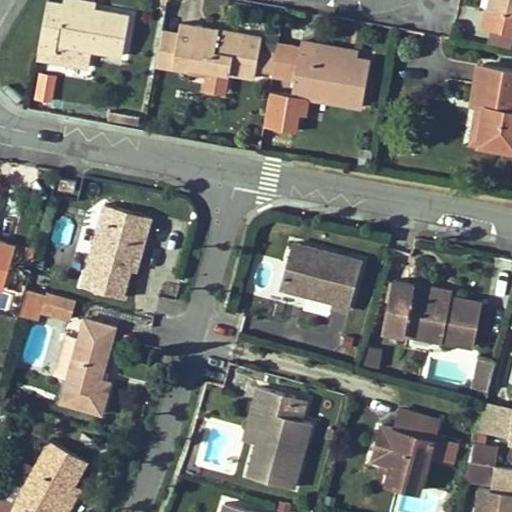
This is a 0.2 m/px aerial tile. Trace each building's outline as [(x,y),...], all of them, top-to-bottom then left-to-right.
[(93,9),(94,2),(80,0),(65,0),(64,3),(93,9)] [(511,0),(494,0),(493,8),(488,7),(484,26),(492,28),(511,32),(511,0)] [(123,55),(130,15),(93,9),(64,3),(48,1),(37,58),(53,60),(56,43),(90,49),(123,55)] [(255,77),(262,36),(181,22),(179,32),(173,62),(209,69),(227,72),(255,77)] [(511,47),(511,43),(511,32),(492,28),(489,42),(511,47)] [(173,62),(179,32),(163,29),(157,65),(208,74),(209,69),(173,62)] [(276,50),(279,35),(270,33),(266,48),(276,50)] [(362,106),(371,60),(356,58),(317,51),(318,44),(301,41),(300,48),(295,77),(292,93),(271,90),(264,125),(295,130),(298,113),(305,114),(308,96),(362,106)] [(87,66),(90,49),(56,43),(53,60),(87,66)] [(295,77),(300,48),(278,44),(276,54),(273,73),(295,77)] [(357,51),(318,44),(317,51),(356,58),(357,51)] [(273,73),(276,54),(266,52),(263,71),(273,73)] [(511,68),(483,64),(476,103),(478,104),(486,105),(479,143),(511,148),(511,68)] [(224,92),(227,72),(209,69),(208,74),(206,89),(224,92)] [(51,100),(56,75),(41,73),(36,98),(51,100)] [(21,97),(9,84),(3,89),(16,102),(21,97)] [(479,143),(486,105),(478,104),(471,141),(479,143)] [(138,124),(140,115),(110,110),(108,118),(138,124)] [(370,166),(373,149),(361,148),(359,164),(370,166)] [(74,191),(76,181),(61,178),(60,189),(74,191)] [(123,296),(131,268),(133,260),(139,262),(152,216),(105,203),(82,285),(123,296)] [(0,287),(3,288),(12,257),(33,263),(38,246),(33,244),(32,249),(29,248),(28,249),(0,240),(0,287)] [(280,286),(298,291),(299,286),(305,288),(304,293),(334,301),(333,304),(349,309),(363,260),(293,241),(280,286)] [(36,256),(33,265),(42,268),(44,259),(36,256)] [(482,302),(464,298),(414,289),(415,283),(393,279),(384,328),(474,345),(482,302)] [(414,289),(451,296),(452,291),(415,283),(414,289)] [(19,290),(25,292),(27,285),(21,284),(19,290)] [(45,293),(28,288),(20,314),(37,319),(45,293)] [(283,289),(280,301),(326,314),(330,302),(283,289)] [(69,317),(75,299),(48,292),(43,310),(69,317)] [(61,402),(102,413),(111,381),(102,379),(117,326),(84,317),(79,337),(65,333),(54,374),(67,378),(61,402)] [(479,357),(476,374),(491,377),(496,360),(479,357)] [(488,389),(491,377),(476,374),(473,386),(488,389)] [(248,474),(294,486),(312,422),(301,419),(307,398),(259,386),(253,407),(261,409),(255,429),(267,432),(264,440),(258,438),(257,440),(248,474)] [(511,435),(511,426),(511,405),(485,401),(477,429),(511,435)] [(0,420),(17,425),(21,410),(3,405),(0,413),(0,420)] [(253,407),(252,414),(245,437),(257,440),(258,438),(264,440),(267,432),(255,429),(261,409),(253,407)] [(387,481),(419,490),(439,419),(401,408),(395,427),(382,424),(373,457),(382,459),(392,462),(390,471),(387,481)] [(51,439),(35,468),(23,461),(0,502),(0,511),(35,511),(37,510),(40,511),(67,511),(70,509),(63,505),(75,483),(88,459),(51,439)] [(452,443),(437,439),(432,458),(446,462),(452,443)] [(499,446),(473,443),(468,461),(495,465),(499,446)] [(392,462),(382,459),(379,468),(390,471),(392,462)] [(492,484),(495,465),(468,461),(464,479),(492,484)] [(511,467),(495,465),(491,489),(511,492),(511,467)] [(75,483),(63,505),(70,509),(82,487),(75,483)] [(511,511),(511,492),(491,489),(481,488),(476,511),(511,511)] [(280,500),(278,509),(288,511),(289,511),(292,504),(280,500)] [(264,511),(225,501),(222,511),(264,511)]
